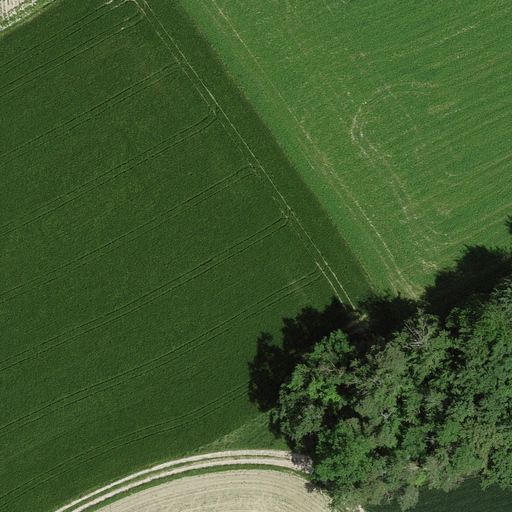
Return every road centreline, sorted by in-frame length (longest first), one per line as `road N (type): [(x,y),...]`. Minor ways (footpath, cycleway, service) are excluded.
road 1 (track): [(68,511),(160,465),(246,454),(310,464),(352,511)]
road 2 (track): [(310,464),(441,443),(511,421)]
